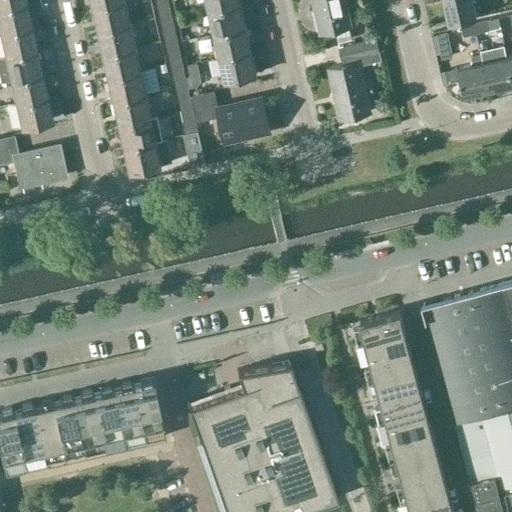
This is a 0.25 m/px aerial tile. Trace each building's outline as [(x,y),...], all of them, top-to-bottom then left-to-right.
[(0,6),(0,30),(31,24),(26,0),(0,6)] [(125,0),(119,0),(93,6),(98,29),(131,22),(125,0)] [(156,0),(158,8),(170,5),(169,0),(156,0)] [(207,0),(209,8),(240,1),(240,0),(207,0)] [(313,0),(320,32),(350,25),(344,0),(313,0)] [(477,16),(473,0),(443,0),(449,22),(477,16)] [(246,24),(240,1),(209,8),(215,31),(246,24)] [(158,8),(160,20),(173,17),(170,5),(158,8)] [(188,12),(178,14),(180,25),(190,22),(188,12)] [(176,29),(173,17),(160,20),(163,32),(176,29)] [(488,31),(486,20),(474,23),(476,33),(488,31)] [(98,29),(103,53),(136,45),(131,22),(98,29)] [(476,33),(474,23),(462,26),(464,36),(476,33)] [(31,24),(0,30),(0,32),(5,54),(36,47),(31,24)] [(205,24),(184,30),(187,44),(209,38),(205,24)] [(246,24),(215,31),(220,55),(251,47),(246,24)] [(178,40),(176,29),(163,32),(166,43),(178,40)] [(448,30),(437,33),(440,45),(451,43),(448,30)] [(154,33),(138,37),(140,49),(157,45),(154,33)] [(437,33),(432,34),(437,53),(441,52),(440,45),(437,33)] [(340,46),(343,59),(344,59),(345,62),(328,66),(340,117),(370,111),(360,65),(381,60),(376,38),(340,46)] [(181,52),(178,40),(166,43),(168,55),(181,52)] [(136,45),(103,53),(108,76),(141,69),(136,45)] [(42,70),(36,47),(5,54),(10,78),(42,70)] [(257,71),(251,47),(220,55),(226,79),(257,71)] [(168,55),(171,67),(183,64),(181,52),(168,55)] [(511,82),(511,72),(508,55),(484,60),(490,87),(511,82)] [(465,93),(490,87),(484,60),(459,66),(465,93)] [(186,76),(183,64),(171,67),(174,78),(186,76)] [(146,92),(141,69),(108,76),(114,99),(146,92)] [(42,70),(10,78),(15,101),(47,94),(42,70)] [(176,90),(189,87),(186,76),(174,78),(176,90)] [(189,87),(176,90),(179,102),(191,99),(189,87)] [(146,92),(114,99),(119,123),(152,115),(146,92)] [(52,118),(47,94),(15,101),(21,125),(52,118)] [(218,107),(215,94),(191,99),(194,111),(195,118),(220,113),(225,137),(259,129),(257,120),(266,118),(262,98),(218,107)] [(181,114),(194,111),(191,99),(179,102),(181,114)] [(196,123),(195,118),(194,111),(181,114),(184,125),(196,123)] [(124,146),(157,139),(163,137),(158,114),(152,115),(119,123),(124,146)] [(199,135),(196,123),(184,125),(187,138),(199,135)] [(0,162),(15,159),(20,183),(55,175),(53,164),(62,163),(57,143),(18,152),(14,133),(0,135),(0,162)] [(162,163),(157,139),(124,146),(129,170),(162,163)] [(511,511),(511,279),(423,302),(425,307),(427,313),(437,353),(443,372),(454,413),(455,419),(457,425),(472,479),(478,504),(480,511),(511,511)] [(353,328),(357,342),(406,329),(401,308),(360,319),(362,325),(353,328)] [(370,354),(371,359),(411,348),(406,329),(357,342),(361,356),(370,354)] [(364,367),(368,381),(417,368),(411,348),(371,359),(373,365),(364,367)] [(243,384),(190,403),(201,433),(197,434),(202,449),(218,494),(224,511),(305,511),(304,509),(307,508),(307,507),(337,497),(289,360),(238,368),(243,384)] [(380,393),(382,399),(422,388),(417,368),(368,381),(372,396),(380,393)] [(142,379),(132,381),(144,433),(164,428),(155,387),(157,387),(154,374),(142,377),(142,379)] [(122,383),(113,385),(124,437),(144,433),(132,381),(131,381),(131,379),(122,381),(122,383)] [(102,388),(92,390),(104,441),(124,437),(113,385),(111,386),(111,384),(102,386),(102,388)] [(82,392),(72,394),(84,446),(104,441),(92,390),(91,390),(91,388),(82,390),(82,392)] [(375,407),(378,421),(427,408),(422,388),(382,399),(383,404),(375,407)] [(64,450),(84,446),(72,394),(71,394),(71,393),(62,395),(63,396),(53,399),(64,450)] [(44,455),(64,450),(53,399),(52,399),(51,397),(42,399),(43,401),(32,403),(44,455)] [(23,405),(13,407),(24,459),(44,455),(32,403),(31,401),(22,403),(23,405)] [(0,447),(4,464),(24,459),(13,407),(12,408),(11,406),(2,408),(3,410),(0,410),(0,447)] [(433,428),(427,408),(378,421),(382,435),(391,433),(392,438),(433,428)] [(438,447),(433,428),(392,438),(394,444),(385,446),(389,460),(438,447)] [(401,472),(403,478),(443,467),(438,447),(389,460),(393,475),(401,472)] [(396,486),(400,500),(449,487),(443,467),(403,478),(404,483),(396,486)] [(412,511),(434,511),(454,507),(449,487),(400,500),(402,511),(412,511)]
